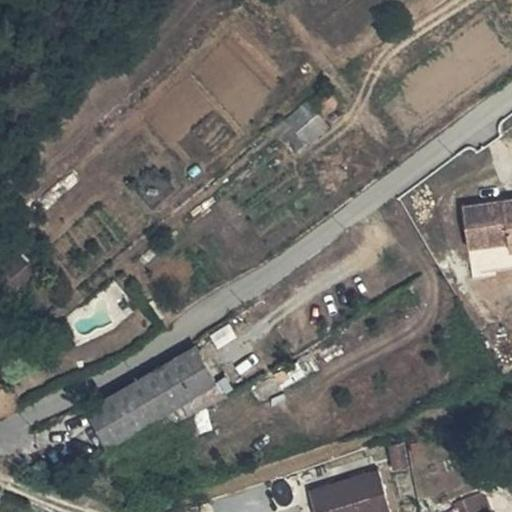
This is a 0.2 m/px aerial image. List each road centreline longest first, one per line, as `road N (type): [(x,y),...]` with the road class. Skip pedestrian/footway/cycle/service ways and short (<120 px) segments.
road 1 (residential): [(0,432),(95,390),(186,331),(511,96)]
road 2 (track): [(159,511),(437,417),(511,383)]
